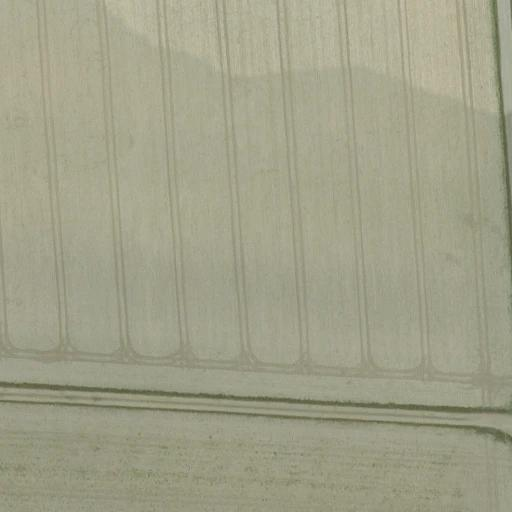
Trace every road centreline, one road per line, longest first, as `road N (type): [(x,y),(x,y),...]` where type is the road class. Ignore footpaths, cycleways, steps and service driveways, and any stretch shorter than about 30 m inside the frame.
road 1 (track): [(0,397),(511,424)]
road 2 (unclassified): [(511,138),(502,0)]
